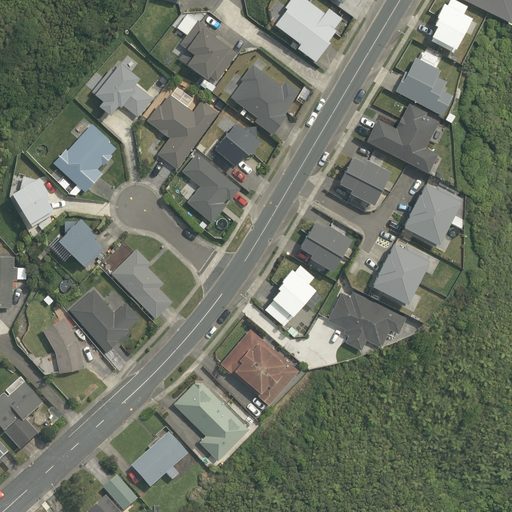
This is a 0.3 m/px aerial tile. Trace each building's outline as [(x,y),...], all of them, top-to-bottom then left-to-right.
[(307,0),(291,0),(274,22),(299,41),(294,47),(315,62),(330,42),(327,39),(343,19),(326,6),(322,11),(307,0)] [(434,24),(429,35),(455,48),(471,16),(462,12),(466,5),(456,0),(447,0),(445,4),(440,1),(430,22),(434,24)] [(511,0),(463,0),(509,23),(511,16),(511,0)] [(191,52),(184,63),(205,78),(207,75),(216,82),(236,54),(213,38),(216,33),(185,10),(174,25),(185,34),(178,43),(191,52)] [(119,54),(91,91),(101,98),(96,105),(111,116),(118,106),(135,118),(152,97),(135,84),(132,89),(129,87),(140,73),(134,68),(138,63),(127,56),(125,59),(119,54)] [(413,56),(395,89),(441,114),(452,94),(443,89),(447,81),(438,76),(440,71),(413,56)] [(242,80),(229,98),(257,118),(254,123),(269,134),(299,92),(282,80),(278,85),(249,63),(239,77),(242,80)] [(176,170),(216,111),(198,99),(191,109),(166,92),(145,123),(168,138),(156,156),(176,170)] [(376,119),(366,139),(428,170),(436,153),(425,148),(438,122),(424,115),(426,112),(407,102),(394,127),(376,119)] [(65,143),(49,161),(83,192),(99,174),(96,171),(116,149),(82,118),(68,133),(75,139),(68,147),(65,143)] [(234,120),(211,148),(233,165),(242,155),(245,157),(258,141),(251,136),(257,130),(248,123),(244,128),(234,120)] [(240,188),(196,152),(181,171),(199,187),(185,203),(210,223),(226,204),(223,202),(226,198),(229,201),(240,188)] [(350,188),(348,191),(371,203),(387,171),(363,158),(362,160),(350,154),(336,181),(350,188)] [(36,175),(9,191),(27,223),(50,210),(43,199),(48,196),(36,175)] [(423,184),(400,223),(436,243),(461,199),(435,185),(433,189),(423,184)] [(76,217),(55,238),(79,263),(98,245),(90,236),(93,234),(76,217)] [(330,270),(348,237),(325,224),(324,227),(311,220),(297,246),(309,252),(306,256),(330,270)] [(427,259),(391,241),(370,284),(406,302),(427,259)] [(135,248),(110,273),(155,318),(175,299),(161,285),(163,283),(146,265),(149,262),(135,248)] [(13,254),(0,253),(0,305),(9,306),(10,279),(28,280),(28,264),(12,263),(13,254)] [(262,306),(283,324),(314,289),(307,283),(313,276),(299,264),(293,270),(289,266),(273,284),(278,288),(262,306)] [(93,287),(68,309),(106,353),(142,322),(123,300),(112,309),(93,287)] [(405,317),(351,288),(347,295),(340,292),(325,321),(350,334),(345,343),(359,350),(364,341),(378,348),(388,330),(396,334),(405,317)] [(40,327),(54,352),(58,372),(82,366),(76,339),(66,315),(40,327)] [(232,374),(234,371),(259,395),(257,397),(266,405),(297,370),(249,326),(218,361),(232,374)] [(249,427),(198,375),(171,402),(205,437),(198,443),(215,460),(249,427)] [(3,396),(0,398),(0,430),(19,453),(38,437),(24,421),(42,405),(23,382),(4,397),(3,396)] [(164,473),(171,481),(179,474),(172,466),(186,454),(167,433),(129,466),(148,488),(164,473)] [(137,498),(115,475),(101,488),(123,511),(137,498)] [(87,511),(118,511),(105,497),(87,511)]
